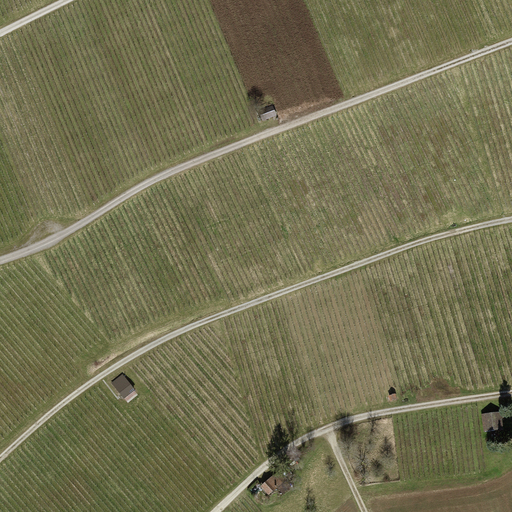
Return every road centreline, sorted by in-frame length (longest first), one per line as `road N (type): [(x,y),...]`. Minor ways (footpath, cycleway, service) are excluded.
road 1 (track): [(0,456),(57,405),(185,326),(430,236),(511,216)]
road 2 (track): [(511,37),(160,173),(46,243),(0,259)]
road 3 (track): [(218,511),(265,468),(326,429),(511,393)]
